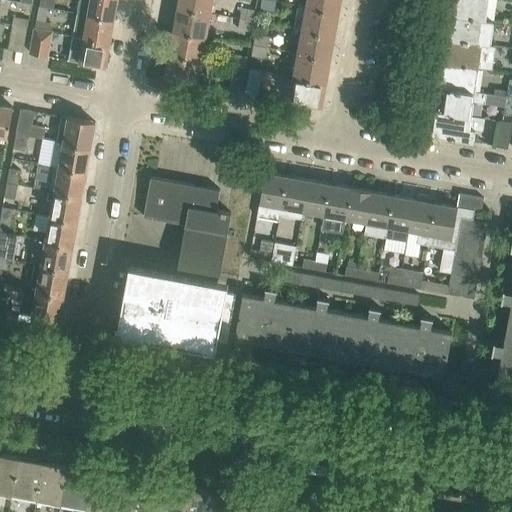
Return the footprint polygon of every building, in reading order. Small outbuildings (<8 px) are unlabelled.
[(39,0),(39,7),(54,10),(55,0),(39,0)] [(79,0),(77,14),(113,20),(117,0),(79,0)] [(177,0),(177,6),(210,12),(212,0),(177,0)] [(274,0),(261,0),(260,9),(272,11),(274,0)] [(299,0),(298,4),(305,5),(339,11),(340,0),(299,0)] [(451,0),(450,14),(484,19),(487,0),(451,0)] [(294,28),(301,29),(334,35),(339,11),(305,5),(298,4),(294,28)] [(172,30),(206,36),(210,12),(177,6),(172,30)] [(241,18),(253,20),(255,9),(243,7),(241,18)] [(77,14),(72,37),(109,44),(113,20),(77,14)] [(493,20),(484,19),(450,14),(446,37),(490,43),(493,20)] [(26,28),(28,19),(13,16),(12,26),(26,28)] [(251,31),(253,20),(241,18),(239,29),(251,31)] [(36,20),(34,30),(50,33),(51,29),(50,29),(51,22),(36,20)] [(12,26),(8,48),(22,51),(26,28),(12,26)] [(334,35),(301,29),(297,53),(330,58),(334,35)] [(46,55),(50,33),(34,30),(30,52),(46,55)] [(172,30),(168,53),(201,59),(206,36),(172,30)] [(256,34),(254,45),(266,47),(268,36),(256,34)] [(94,64),(105,66),(109,44),(84,39),(72,37),(68,59),(94,64)] [(446,37),(443,62),(477,66),(489,68),(492,44),(490,43),(446,37)] [(266,47),(254,45),(251,56),(264,58),(266,47)] [(164,77),(197,83),(201,59),(168,53),(164,77)] [(232,65),(234,65),(245,67),(247,56),(234,53),(232,65)] [(330,58),(297,53),(293,76),(326,82),(330,58)] [(474,90),(477,66),(443,62),(439,85),(474,90)] [(240,91),(245,67),(234,65),(230,89),(240,91)] [(249,68),(245,91),(257,94),(262,70),(249,68)] [(326,82),(293,76),(288,99),(310,103),(321,105),(326,82)] [(436,109),(470,114),(472,100),(484,102),(485,92),(474,90),(439,85),(436,109)] [(511,115),(511,96),(505,95),(502,113),(511,115)] [(0,103),(0,135),(7,136),(13,106),(0,103)] [(32,124),(34,110),(20,108),(16,134),(26,135),(43,138),(45,126),(32,124)] [(468,127),(470,114),(436,109),(432,134),(473,141),(475,128),(468,127)] [(57,141),(90,147),(95,121),(61,115),(57,141)] [(499,117),(493,145),(506,147),(511,119),(499,117)] [(16,134),(13,147),(14,147),(23,149),(24,146),(26,135),(16,134)] [(54,140),(49,165),(53,166),(86,172),(90,147),(74,144),(57,141),(54,140)] [(48,191),(53,192),(81,197),(86,172),(53,166),(48,190),(48,191)] [(10,168),(7,183),(18,185),(21,170),(10,168)] [(259,201),(257,215),(278,219),(280,213),(287,175),(265,171),(259,201)] [(143,215),(177,221),(185,223),(178,264),(220,272),(231,211),(227,211),(216,209),(219,188),(150,175),(143,215)] [(287,175),(280,213),(301,217),(302,209),(307,178),(287,175)] [(302,209),(324,213),(329,182),(307,178),(302,209)] [(329,182),(324,213),(321,227),(342,231),(345,217),(350,186),(329,182)] [(18,185),(7,183),(4,198),(15,200),(18,185)] [(345,217),(366,221),(371,190),(350,186),(345,217)] [(371,190),(366,221),(364,232),(385,236),(393,194),(371,190)] [(52,201),(49,216),(77,221),(81,197),(53,192),(48,191),(46,200),(52,201)] [(414,198),(409,228),(419,230),(417,242),(427,244),(435,202),(426,200),(427,196),(426,194),(418,192),(416,194),(416,198),(414,198)] [(455,249),(461,217),(466,193),(459,192),(456,205),(435,202),(427,244),(444,247),(455,249)] [(472,219),(474,213),(474,209),(481,210),(483,197),(466,193),(461,217),(472,219)] [(393,194),(385,236),(407,240),(409,228),(414,198),(393,194)] [(0,216),(0,217),(0,231),(9,234),(12,218),(0,216)] [(72,246),(77,221),(49,216),(46,231),(41,230),(39,240),(72,246)] [(488,222),(472,219),(461,217),(455,249),(452,269),(449,284),(447,293),(474,297),(488,222)] [(0,231),(0,245),(7,247),(9,234),(0,231)] [(35,239),(30,264),(34,265),(68,271),(68,269),(71,254),(72,249),(72,247),(72,246),(39,240),(35,239)] [(274,243),(272,252),(271,260),(292,264),(295,247),(274,243)] [(444,247),(440,267),(452,269),(455,249),(444,247)] [(249,256),(271,260),(272,252),(251,248),(249,256)] [(0,256),(0,278),(2,268),(6,269),(9,258),(0,256)] [(300,266),(314,268),(315,260),(302,258),(300,266)] [(327,262),(315,260),(314,268),(325,270),(327,262)] [(129,263),(117,331),(122,332),(215,349),(217,339),(227,341),(236,294),(234,294),(226,292),(228,282),(139,265),(135,265),(129,263)] [(34,265),(30,289),(63,296),(68,271),(34,265)] [(343,274),(356,276),(357,268),(345,265),(343,274)] [(399,284),(400,275),(401,268),(389,266),(386,281),(399,284)] [(357,268),(356,276),(366,278),(368,269),(357,268)] [(401,268),(400,275),(399,284),(419,288),(421,279),(422,272),(401,268)] [(295,271),(286,269),(284,280),(293,281),(295,271)] [(293,281),(301,283),(303,272),(295,271),(293,281)] [(301,283),(309,285),(311,274),(303,272),(301,283)] [(309,285),(317,286),(319,275),(311,274),(309,285)] [(317,286),(326,288),(328,277),(319,275),(317,286)] [(326,288),(334,289),(336,278),(328,277),(326,288)] [(334,289),(342,291),(344,280),(336,278),(334,289)] [(419,288),(447,293),(449,284),(421,279),(419,288)] [(342,291),(351,292),(353,282),(344,280),(342,291)] [(351,292),(359,294),(361,283),(353,282),(351,292)] [(359,294),(367,295),(369,285),(361,283),(359,294)] [(367,295),(375,297),(377,286),(369,285),(367,295)] [(243,292),(234,337),(286,347),(294,302),(274,298),(276,290),(277,290),(277,289),(274,288),(265,286),(265,288),(266,288),(264,296),(243,292)] [(375,297),(384,298),(386,288),(377,286),(375,297)] [(511,289),(504,288),(504,287),(503,287),(503,288),(501,296),(501,299),(502,299),(502,298),(511,300),(507,321),(511,321),(511,289)] [(384,298),(392,300),(394,289),(386,288),(384,298)] [(30,289),(26,313),(59,319),(63,296),(30,289)] [(392,300),(400,301),(402,291),(394,289),(392,300)] [(400,301),(409,303),(411,292),(402,291),(400,301)] [(409,303),(417,304),(419,294),(411,292),(409,303)] [(316,306),(294,302),(286,347),(339,356),(347,312),(326,308),(328,299),(329,299),(329,298),(317,296),(317,297),(318,297),(316,306)] [(368,315),(347,312),(339,356),(391,366),(399,321),(378,317),(380,309),(381,309),(381,308),(378,307),(371,306),(369,305),(369,307),(370,307),(368,315)] [(420,325),(399,321),(391,366),(443,375),(452,331),(430,327),(432,318),(433,318),(433,317),(431,317),(423,315),(421,315),(421,316),(422,316),(420,325)] [(498,373),(511,375),(511,321),(507,321),(503,341),(495,340),(495,339),(493,339),(493,340),(492,347),(491,351),(493,351),(493,350),(501,352),(498,373)] [(0,453),(0,494),(11,496),(19,457),(0,453)] [(19,457),(11,496),(37,501),(43,461),(19,457)] [(43,461),(37,501),(60,505),(67,465),(43,461)] [(71,511),(84,511),(92,470),(67,465),(60,505),(73,508),(71,511)] [(84,511),(110,511),(117,474),(92,470),(84,511)] [(117,474),(110,511),(135,511),(141,479),(117,474)] [(141,479),(135,511),(160,511),(166,483),(141,479)] [(166,483),(160,511),(185,511),(190,488),(166,483)] [(190,488),(185,511),(210,511),(214,492),(190,488)] [(214,492),(210,511),(236,511),(239,497),(214,492)] [(239,497),(236,511),(262,511),(264,501),(239,497)]
